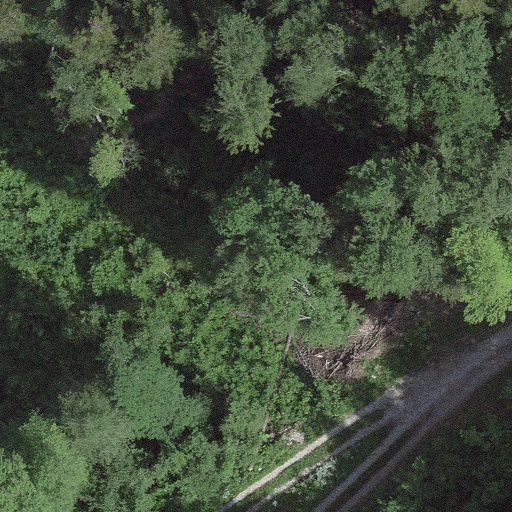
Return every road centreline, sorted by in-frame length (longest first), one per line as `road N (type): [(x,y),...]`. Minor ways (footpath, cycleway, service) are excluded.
road 1 (track): [(459,374),(367,415),(221,511)]
road 2 (track): [(321,511),(459,374),(511,335)]
